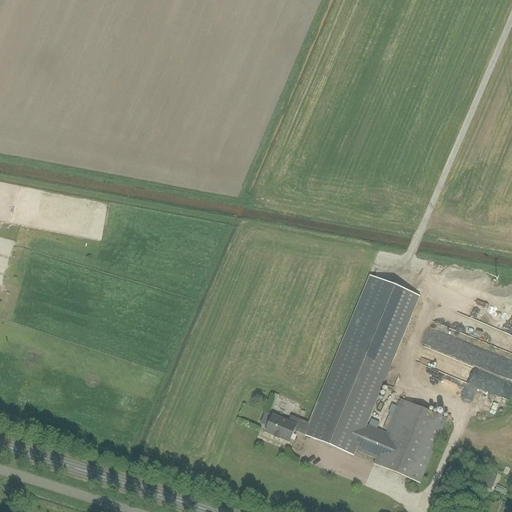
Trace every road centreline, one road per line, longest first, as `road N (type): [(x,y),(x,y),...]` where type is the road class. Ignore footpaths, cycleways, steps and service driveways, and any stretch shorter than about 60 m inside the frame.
road 1 (track): [(511,17),(419,232)]
road 2 (secondary): [(214,511),(0,444)]
road 3 (residential): [(0,471),(141,511)]
